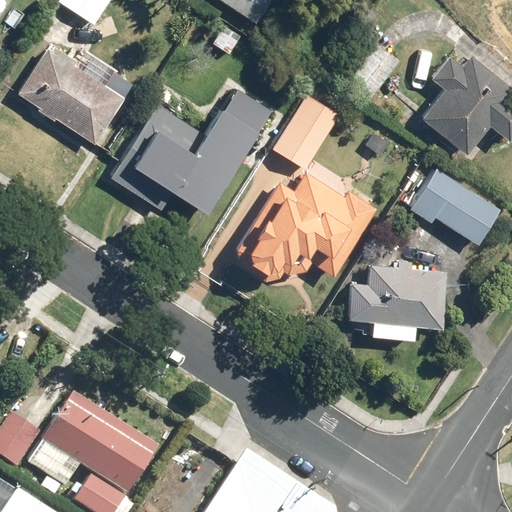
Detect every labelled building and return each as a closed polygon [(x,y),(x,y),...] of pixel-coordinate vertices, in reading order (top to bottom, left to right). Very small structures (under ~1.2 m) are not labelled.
[(108,0),(65,0),(93,21),(108,0)] [(270,0),(227,0),(258,19),(270,0)] [(511,0),(498,0),(505,10),(500,14),(511,30),(511,0)] [(243,33),(225,21),(212,40),(230,52),(243,33)] [(400,59),(375,40),(345,81),(370,100),(400,59)] [(128,93),(50,41),(16,92),(94,144),(128,93)] [(431,76),(444,87),(423,114),(467,149),(488,122),(509,139),(511,135),(511,96),(510,95),(511,92),(511,84),(472,53),(462,64),(449,54),(431,76)] [(342,114),(306,91),(271,145),(307,168),(342,114)] [(159,205),(170,188),(208,212),(262,129),(220,102),(204,128),(159,100),(111,174),(159,205)] [(477,242),(500,205),(435,165),(425,182),(410,206),(431,219),(433,215),(477,242)] [(306,170),(294,188),(279,178),(237,247),(238,261),(267,277),(295,268),(308,268),(311,260),(337,274),(377,207),(306,170)] [(352,279),(349,316),(441,325),(446,268),(370,260),(368,280),(352,279)] [(127,496),(157,449),(69,394),(39,441),(127,496)] [(0,424),(0,455),(16,467),(40,432),(9,411),(0,424)] [(320,511),(325,505),(237,449),(194,511),(320,511)] [(55,511),(19,488),(10,502),(9,501),(2,511),(55,511)]
